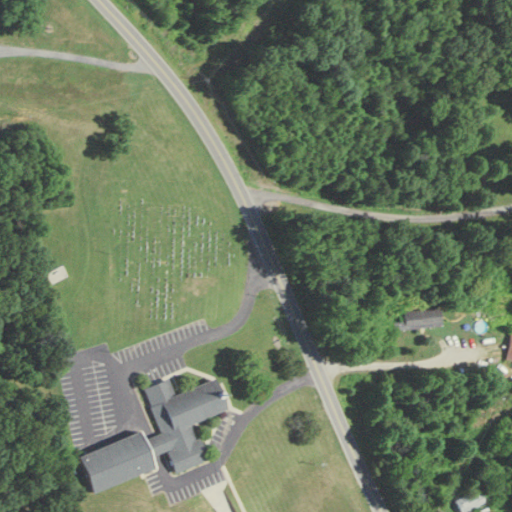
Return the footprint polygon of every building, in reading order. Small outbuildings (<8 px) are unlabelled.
[(45,273),(51,283),(66,275),(61,264),(45,273)] [(511,315),(511,292),(496,293),(496,315),(511,315)] [(403,321),(392,323),(392,332),(441,327),(439,308),(402,312),(403,321)] [(91,492),(152,470),(147,457),(164,451),(172,472),(205,460),(191,423),(226,410),(215,380),(173,395),(167,379),(142,389),(158,433),(139,440),(137,433),(77,455),(91,492)] [(465,511),(485,501),(478,488),(454,501),(460,511),(465,511)]
